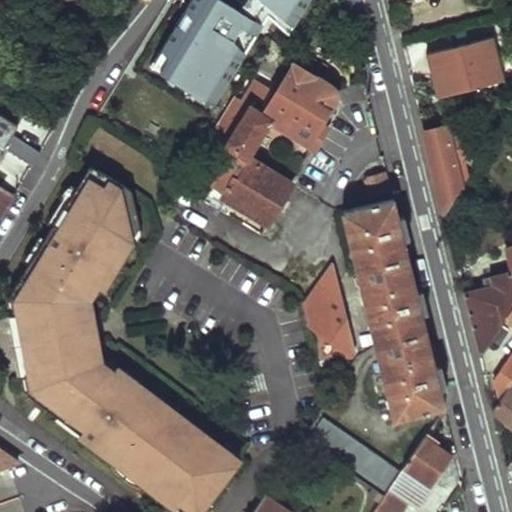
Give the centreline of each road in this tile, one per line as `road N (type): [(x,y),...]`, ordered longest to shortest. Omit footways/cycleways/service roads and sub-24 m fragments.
road 1 (tertiary): [(370,0),(496,511)]
road 2 (unknown): [(231,511),(287,406),(278,353),(235,304),(157,259)]
road 3 (residential): [(158,0),(0,256)]
road 4 (residential): [(105,511),(0,437)]
